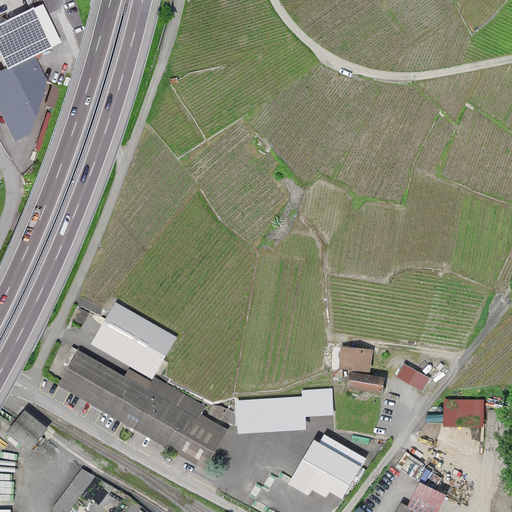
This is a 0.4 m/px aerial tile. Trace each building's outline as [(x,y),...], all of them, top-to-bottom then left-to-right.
[(61,42),(44,5),(0,25),(0,51),(8,67),(35,55),(61,42)] [(8,67),(0,70),(0,109),(14,139),(31,133),(46,79),(35,55),(8,67)] [(60,86),(51,83),(45,105),(54,109),(60,86)] [(52,113),(47,112),(35,150),(40,151),(52,113)] [(93,343),(151,377),(174,337),(116,303),(93,343)] [(372,351),(342,348),(340,368),(370,371),(372,351)] [(123,376),(78,351),(58,385),(119,419),(203,467),(224,431),(197,416),(203,406),(156,379),(153,377),(151,381),(128,368),(123,376)] [(428,378),(405,365),(398,376),(422,390),(428,378)] [(384,378),(351,373),(349,388),(381,393),(384,378)] [(332,414),(331,389),(303,391),(303,397),(237,402),(239,433),(305,428),(304,416),(332,414)] [(483,426),(483,401),(446,400),(446,425),(483,426)] [(25,410),(16,421),(39,440),(48,429),(25,410)] [(39,440),(16,421),(6,432),(30,451),(39,440)] [(367,465),(321,438),(295,482),(316,495),(319,488),(332,496),(336,489),(349,496),(367,465)] [(62,511),(67,511),(96,475),(83,465),(53,505),(62,511)] [(417,511),(401,503),(396,511),(417,511)]
